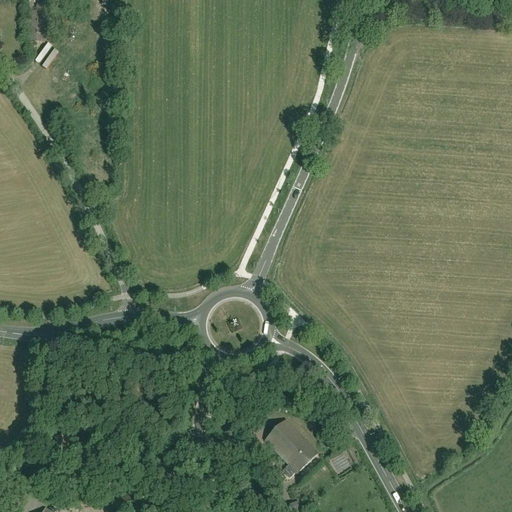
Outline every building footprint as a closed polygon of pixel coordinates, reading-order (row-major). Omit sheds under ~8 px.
[(45,44),(45,0),(29,0),(29,44),(45,44)] [(296,476),(318,456),(286,423),(265,443),(296,476)] [(249,463),(256,444),(236,437),(228,464),(235,466),(237,459),(249,463)] [(65,464),(68,441),(55,440),(52,462),(65,464)] [(96,457),(98,445),(81,443),(80,455),(81,455),(80,460),(90,461),(91,456),(96,457)] [(5,501),(24,494),(19,482),(1,490),(5,501)] [(114,511),(136,511),(136,494),(113,495),(114,511)] [(283,511),(302,511),(298,502),(283,510),(283,511)]
